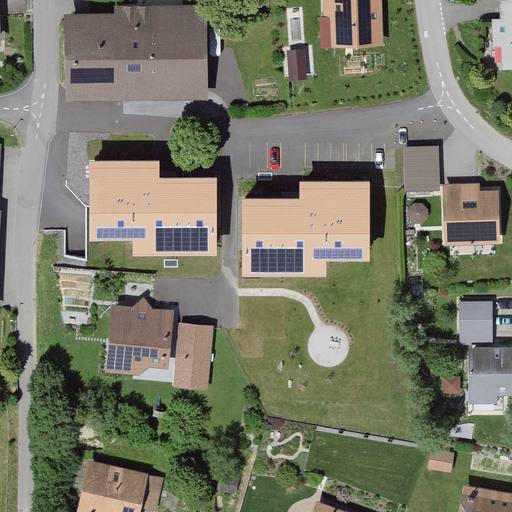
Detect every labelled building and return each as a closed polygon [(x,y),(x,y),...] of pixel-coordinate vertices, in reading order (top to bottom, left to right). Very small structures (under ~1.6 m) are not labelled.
[(333,23),(334,50),(384,48),(382,0),(322,0),(323,23),(333,23)] [(506,51),(506,73),(511,73),(511,3),(505,3),(506,24),(495,24),(495,51),(506,51)] [(71,103),(145,102),(142,10),(116,11),(116,18),(69,19),(71,103)] [(145,102),(212,102),(211,10),(142,10),(145,102)] [(403,153),(405,197),(438,196),(436,152),(403,153)] [(157,162),(88,163),(88,242),(133,242),(133,257),(218,256),(217,178),(157,178),(157,162)] [(244,198),(243,277),(327,278),(327,261),(370,262),(371,183),(299,182),(299,198),(244,198)] [(446,189),(448,250),(502,248),(500,197),(482,197),(481,187),(446,189)] [(410,223),(444,224),(445,199),(410,198),(410,223)] [(459,306),(460,346),(494,346),(493,305),(459,306)] [(115,311),(108,376),(142,378),(152,370),(168,371),(174,317),(115,311)] [(182,329),(177,373),(209,377),(214,333),(182,329)] [(511,351),(470,351),(469,407),(499,407),(499,397),(511,396),(511,351)] [(431,455),(427,476),(453,481),(457,460),(431,455)] [(92,465),(80,511),(144,511),(145,508),(159,511),(165,481),(92,465)] [(511,511),(511,499),(467,491),(463,511),(511,511)]
